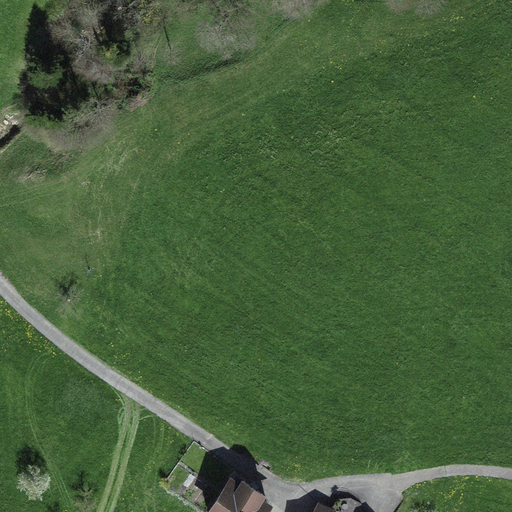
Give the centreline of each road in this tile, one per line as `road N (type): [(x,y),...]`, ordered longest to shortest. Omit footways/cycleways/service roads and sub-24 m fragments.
road 1 (unclassified): [(390,489),(336,487),(299,498),(273,492),(61,351),(0,287)]
road 2 (track): [(390,489),(456,473),(511,479)]
